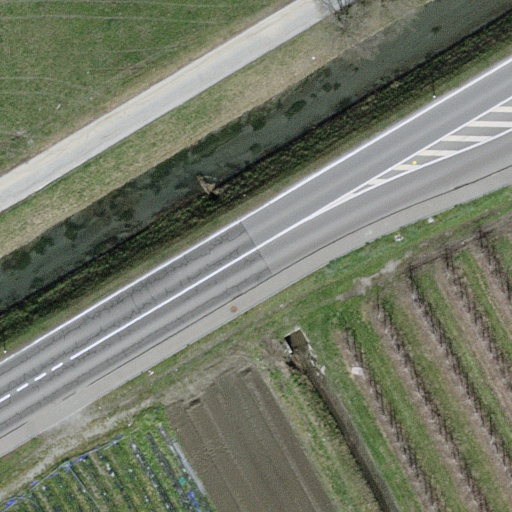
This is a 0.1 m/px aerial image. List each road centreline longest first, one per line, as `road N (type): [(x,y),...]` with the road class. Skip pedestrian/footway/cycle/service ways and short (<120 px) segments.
road 1 (secondary): [(0,402),(511,104)]
road 2 (unclassified): [(0,193),(325,0)]
